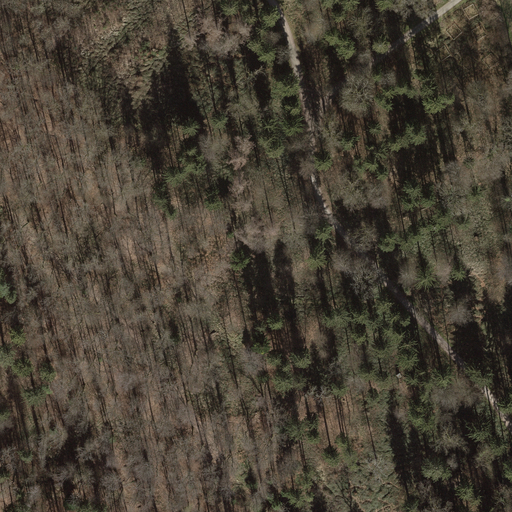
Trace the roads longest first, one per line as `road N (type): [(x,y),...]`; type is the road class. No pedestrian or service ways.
road 1 (track): [(511,427),(327,210),(312,165),(322,103),(456,0)]
road 2 (track): [(317,116),(270,0)]
